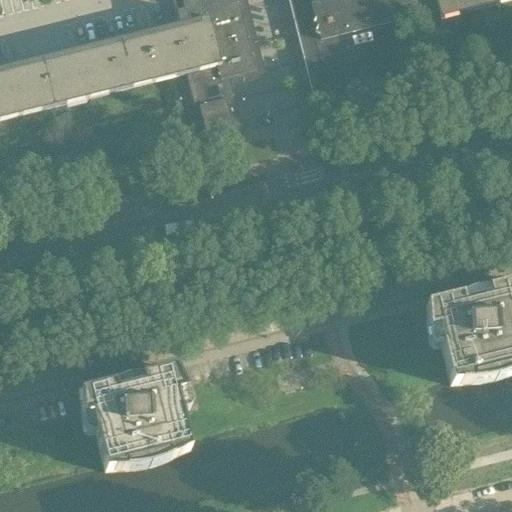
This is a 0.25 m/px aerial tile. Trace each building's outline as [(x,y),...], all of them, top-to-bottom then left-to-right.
[(230,0),(171,0),(175,14),(183,12),(230,0)] [(237,0),(230,0),(183,12),(189,36),(243,23),(237,0)] [(417,92),(399,23),(393,0),(286,0),(315,111),(414,86),(415,93),(417,92)] [(438,13),(435,0),(393,0),(399,23),(438,13)] [(511,0),(435,0),(438,13),(440,18),(442,18),(441,15),(467,9),(467,12),(470,11),(469,8),(495,2),(495,5),(498,4),(497,1),(502,0),(511,0)] [(178,27),(0,71),(0,122),(190,75),(187,64),(183,47),(191,45),(189,36),(183,12),(175,14),(178,27)] [(243,23),(189,36),(191,45),(183,47),(187,64),(249,48),(243,23)] [(249,48),(187,64),(190,75),(193,88),(255,73),(249,48)] [(225,101),(198,107),(207,144),(234,138),(225,101)] [(494,383),(511,375),(511,285),(490,291),(490,293),(457,302),(457,300),(424,308),(427,345),(429,349),(435,351),(440,350),(448,382),(449,387),(483,385),(494,383)] [(108,388),(79,395),(81,431),(83,435),(86,438),(91,438),(94,438),(97,450),(102,468),(103,475),(127,473),(131,473),(136,472),(141,471),(146,470),(151,469),(155,468),(160,466),(164,464),(169,462),(190,453),(188,447),(184,430),(180,416),(183,415),(188,413),(190,409),(189,404),(174,371),(148,378),(144,378),(145,380),(112,389),(111,387),(108,388)]
